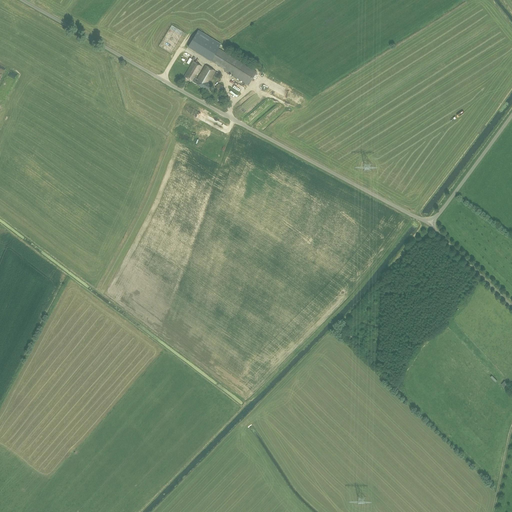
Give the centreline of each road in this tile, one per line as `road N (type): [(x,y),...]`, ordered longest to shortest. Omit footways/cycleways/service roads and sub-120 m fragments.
road 1 (unclassified): [(424,222),(20,0)]
road 2 (unclassified): [(424,222),(448,203),(511,116)]
road 3 (unclassified): [(511,306),(424,222)]
